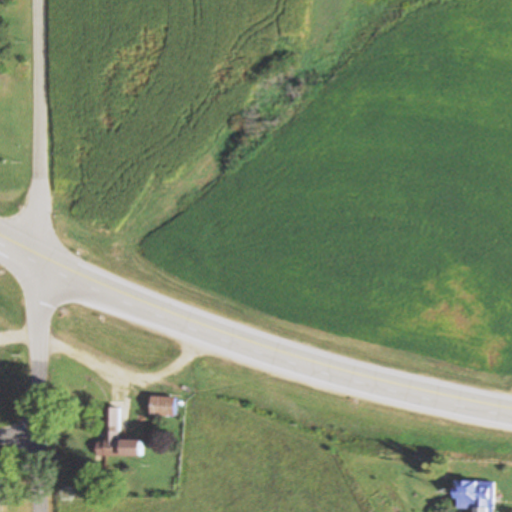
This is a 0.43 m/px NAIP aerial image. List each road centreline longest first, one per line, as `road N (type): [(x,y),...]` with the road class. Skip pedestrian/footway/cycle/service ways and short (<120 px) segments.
road 1 (primary): [(511,408),(281,350),(0,237)]
road 2 (residential): [(42,256),(39,0)]
road 3 (secondary): [(41,511),(42,256)]
